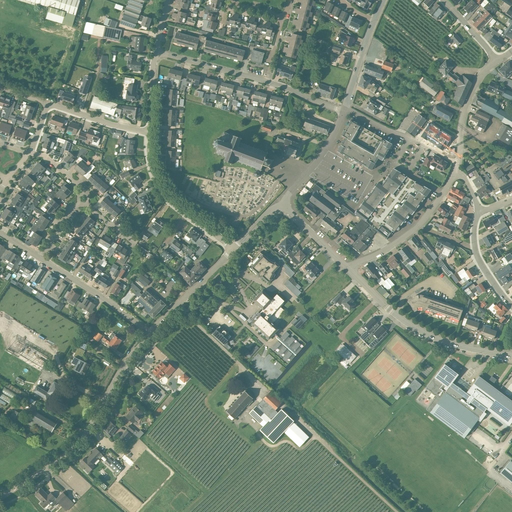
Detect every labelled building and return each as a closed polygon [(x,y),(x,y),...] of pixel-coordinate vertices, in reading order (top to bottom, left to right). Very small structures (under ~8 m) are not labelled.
[(17,0),(35,6),(36,6),(36,7),(48,10),(46,19),(62,24),(72,27),(80,1),(79,0),(78,0),(17,0)] [(129,0),(126,7),(140,13),(144,0),(129,0)] [(313,0),(298,0),(298,2),(303,3),(301,10),(297,8),(295,13),(300,15),(298,21),(294,19),(292,24),(297,26),(296,29),(299,29),(298,31),(302,32),(302,30),(305,31),(306,28),(308,28),(309,24),(307,23),(309,17),(311,17),(312,13),(310,12),(312,6),(316,7),(316,5),(315,5),(315,2),(313,1),(313,0)] [(360,0),(363,1),(362,3),(360,6),(367,10),(369,6),(370,5),(370,4),(371,4),(372,3),(372,2),(372,1),(369,0),(360,0)] [(430,11),(433,8),(430,6),(434,1),(432,0),(425,0),(423,3),(426,5),(424,8),(426,11),(428,9),(430,11)] [(194,6),(176,1),(175,3),(180,5),(179,7),(187,10),(188,7),(194,8),(194,6)] [(470,3),(464,8),(469,13),(475,8),(474,7),(477,5),(478,3),(475,1),(471,4),(470,3)] [(220,10),(222,5),(212,2),(211,5),(208,4),(208,7),(206,6),(206,7),(204,6),(204,9),(205,9),(211,11),(212,11),(213,8),(220,10)] [(497,10),(489,2),(483,8),(486,11),(481,17),(478,14),(472,20),(475,23),(473,25),(479,31),(479,30),(483,33),(483,32),(486,29),(487,28),(486,27),(493,18),(492,18),(492,17),(497,10)] [(437,3),(433,8),(430,11),(428,13),(437,21),(445,11),(442,8),(437,3)] [(140,15),(140,13),(126,7),(121,24),(135,29),(137,21),(142,22),(141,25),(148,28),(152,19),(140,15)] [(203,20),(208,21),(215,22),(217,15),(210,14),(211,11),(205,9),(203,20)] [(172,15),(192,20),(192,19),(186,17),(187,14),(178,12),(178,14),(173,13),(172,15)] [(230,31),(232,31),(237,14),(234,14),(233,18),(231,17),(230,19),(227,18),(226,24),(229,25),(229,26),(231,26),(230,31)] [(239,27),(242,28),(244,21),(238,19),(239,15),(237,14),(232,31),(232,32),(234,33),(235,33),(236,29),(236,28),(236,27),(239,28),(239,27)] [(192,21),(192,20),(172,15),(172,17),(176,19),(176,22),(184,24),(185,21),(195,24),(195,22),(192,21)] [(247,22),(244,21),(242,28),(248,29),(246,33),(249,34),(253,17),(251,16),(250,21),(247,20),(247,22)] [(361,21),(350,16),(347,23),(350,24),(349,25),(358,29),(361,21)] [(253,17),(249,34),(251,35),(252,30),(255,31),(255,30),(258,31),(260,25),(257,24),(257,23),(254,22),(256,18),(253,17)] [(118,22),(111,20),(109,26),(116,28),(118,22)] [(215,22),(208,21),(207,28),(205,27),(204,30),(207,31),(208,28),(215,30),(217,23),(215,22)] [(122,30),(86,22),(83,33),(92,35),(103,37),(103,38),(119,41),(122,30)] [(260,25),(258,31),(261,32),(261,33),(263,34),(263,35),(266,36),(269,22),(267,22),(265,26),(260,25)] [(269,22),(266,36),(268,36),(268,35),(271,36),(274,37),(275,30),(272,29),(273,28),(270,27),(271,23),(269,22)] [(511,32),(507,29),(503,33),(511,39),(511,32)] [(338,41),(344,43),(343,45),(351,47),(354,38),(346,36),(347,34),(340,30),(339,33),(340,34),(338,41)] [(500,35),(494,30),(490,35),(493,37),(490,41),(500,48),(504,42),(498,38),(500,35)] [(463,41),(456,33),(451,38),(451,39),(449,41),(452,44),(454,42),(458,46),(463,41)] [(199,40),(176,34),(174,43),(197,49),(199,42),(206,44),(204,51),(242,61),(244,52),(206,42),(207,37),(200,36),(199,40)] [(302,36),(292,34),(292,37),(287,36),(286,41),(290,42),(289,48),(284,47),(283,52),(287,53),(287,56),(296,59),(297,55),(299,56),(300,51),(298,51),(300,44),(302,45),(303,40),(301,40),(302,36)] [(144,38),(137,37),(135,51),(143,52),(144,38)] [(341,49),(333,46),(331,52),(339,55),(341,49)] [(264,53),(251,49),(250,54),(252,54),(250,61),(261,64),(264,53)] [(129,55),(129,58),(125,57),(125,61),(128,61),(127,68),(133,69),(133,70),(134,72),(138,72),(139,71),(139,69),(140,70),(141,63),(135,62),(135,56),(129,55)] [(348,57),(342,55),(340,59),(334,57),(333,61),(339,63),(345,65),(348,57)] [(394,64),(384,61),(382,68),(391,72),(394,64)] [(453,68),(445,61),(438,69),(459,87),(453,99),(462,106),(472,83),(464,76),(463,77),(462,76),(459,79),(454,75),(453,76),(449,73),(453,68)] [(511,64),(509,61),(499,70),(506,78),(510,75),(511,76),(511,64)] [(277,71),(281,72),(280,75),(288,78),(288,79),(291,80),(291,79),(294,72),(296,68),(291,66),(290,69),(283,66),(279,64),(277,71)] [(384,71),(367,64),(364,73),(381,79),(384,71)] [(75,67),(70,78),(76,80),(81,69),(75,67)] [(168,77),(174,79),(177,71),(170,69),(168,77)] [(177,71),(174,79),(180,81),(183,72),(177,71)] [(201,77),(194,75),(192,84),(198,85),(201,77)] [(365,89),(365,88),(371,79),(369,77),(367,76),(366,77),(363,75),(359,86),(365,89)] [(132,78),(125,77),(124,83),(129,84),(128,91),(127,91),(125,91),(124,92),(123,99),(124,101),(125,101),(126,100),(136,101),(137,93),(136,92),(137,86),(131,85),(132,78)] [(440,89),(424,77),(418,85),(434,97),(440,89)] [(84,79),(79,92),(86,94),(91,81),(84,79)] [(210,87),(209,89),(215,91),(218,82),(212,80),(210,87)] [(370,80),(365,88),(375,94),(377,90),(380,92),(382,88),(370,80)] [(506,88),(491,81),(487,90),(502,96),(503,96),(511,100),(511,92),(505,90),(506,88)] [(330,87),(319,83),(316,94),(326,97),(326,98),(332,100),(336,89),(330,87)] [(226,91),(225,95),(230,96),(229,99),(230,99),(231,99),(231,96),(232,95),(232,93),(234,86),(228,84),(226,91)] [(237,94),(236,97),(242,98),(244,89),(239,87),(237,94)] [(168,89),(167,97),(177,98),(177,90),(168,89)] [(244,89),(242,98),(248,100),(251,90),(244,89)] [(60,90),(58,96),(62,97),(61,99),(73,103),(74,100),(74,101),(74,99),(75,96),(63,93),(64,91),(60,90)] [(446,105),(447,105),(451,98),(444,93),(445,93),(441,91),(436,99),(439,101),(446,105)] [(252,101),(259,103),(261,93),(255,92),(252,101)] [(209,99),(215,100),(216,95),(211,93),(210,95),(208,94),(206,101),(209,101),(209,99)] [(267,95),(261,93),(259,103),(265,105),(267,95)] [(223,103),(224,97),(216,95),(215,100),(215,103),(216,103),(216,101),(223,103)] [(476,95),(472,103),(481,108),(480,109),(494,115),(500,118),(499,119),(502,121),(502,122),(511,127),(511,116),(506,113),(506,114),(497,110),(500,105),(485,98),(484,99),(476,95)] [(94,96),(90,108),(114,116),(115,111),(121,113),(132,115),(132,118),(139,119),(140,114),(139,113),(140,108),(123,106),(123,107),(117,105),(118,104),(94,96)] [(275,107),(278,98),(271,96),(269,105),(275,107)] [(177,98),(167,97),(167,105),(176,106),(177,98)] [(387,102),(378,97),(376,101),(384,107),(384,106),(389,109),(390,107),(388,106),(385,105),(387,102)] [(2,107),(1,110),(4,111),(4,112),(5,113),(4,118),(7,119),(10,110),(7,109),(10,99),(5,98),(2,107)] [(278,98),(275,107),(281,109),(284,99),(278,98)] [(381,105),(370,99),(364,109),(375,115),(378,109),(383,112),(382,114),(386,116),(388,113),(394,116),(395,113),(389,109),(388,110),(381,105)] [(252,105),(249,104),(247,113),(247,114),(246,116),(250,117),(251,114),(251,110),(256,111),(256,112),(257,108),(252,106),(252,105)] [(437,104),(432,113),(449,122),(454,113),(437,104)] [(24,112),(32,114),(34,108),(23,105),(22,108),(25,109),(24,112)] [(14,108),(11,107),(8,116),(22,121),(23,118),(30,120),(31,118),(32,118),(33,115),(32,114),(24,112),(23,115),(20,115),(19,117),(15,115),(15,116),(11,115),(12,112),(13,112),(14,108)] [(262,117),(263,117),(265,109),(263,108),(263,109),(257,108),(256,111),(255,115),(260,117),(262,117)] [(167,118),(176,119),(177,111),(168,110),(167,118)] [(473,115),(471,120),(478,123),(475,130),(483,133),(488,122),(490,117),(477,111),(475,116),(473,115)] [(419,129),(428,117),(423,114),(421,116),(419,115),(406,131),(413,136),(419,129)] [(53,116),(51,124),(55,125),(62,128),(61,131),(64,132),(66,126),(63,125),(64,122),(65,120),(53,116)] [(176,127),(176,119),(167,118),(166,126),(176,127)] [(330,126),(307,118),(303,126),(304,126),(303,129),(310,131),(311,129),(327,135),(330,126)] [(345,138),(337,152),(342,155),(343,155),(351,160),(352,159),(364,166),(371,170),(375,164),(381,154),(385,156),(386,155),(385,155),(389,149),(392,144),(386,140),(382,138),(360,126),(360,125),(350,119),(348,122),(349,123),(348,126),(342,136),(345,138)] [(76,135),(79,136),(80,132),(81,128),(79,127),(79,125),(70,122),(68,131),(72,133),(72,134),(76,135)] [(430,122),(422,134),(428,138),(428,137),(439,144),(438,145),(444,148),(452,136),(430,122)] [(6,124),(2,135),(8,137),(12,126),(6,124)] [(511,139),(511,129),(503,124),(495,137),(509,145),(511,139)] [(12,138),(18,140),(21,129),(16,128),(12,138)] [(21,129),(18,140),(23,142),(27,131),(21,129)] [(94,130),(94,131),(89,129),(87,135),(80,132),(79,136),(78,138),(85,141),(86,139),(90,140),(90,139),(93,140),(93,141),(92,144),(98,146),(99,143),(99,141),(100,141),(100,138),(98,138),(100,133),(100,132),(99,132),(99,133),(96,132),(94,131),(94,130)] [(167,131),(167,139),(176,139),(177,131),(167,131)] [(229,134),(224,132),(221,141),(220,140),(217,140),(215,142),(214,144),(215,147),(217,149),(216,153),(226,157),(225,161),(232,164),(233,160),(253,167),(257,169),(256,171),(254,173),(254,176),(257,177),(260,176),(259,172),(260,170),(261,171),(261,170),(262,170),(261,170),(262,165),(269,168),(270,169),(271,169),(270,167),(272,161),(274,160),(272,160),(265,158),(268,154),(268,153),(267,153),(269,150),(284,155),(295,159),(299,150),(301,145),(292,141),(278,136),(277,140),(285,143),(284,145),(288,146),(285,153),(266,146),(264,152),(240,143),(241,139),(234,136),(234,135),(230,133),(229,134)] [(126,139),(122,137),(119,144),(122,146),(121,153),(133,154),(135,141),(127,140),(126,139)] [(64,144),(66,145),(67,141),(68,141),(66,140),(65,140),(58,138),(57,141),(46,138),(45,143),(54,146),(57,147),(58,144),(58,142),(64,144)] [(176,139),(167,139),(166,147),(175,147),(176,139)] [(53,149),(54,146),(45,143),(43,148),(43,150),(46,152),(47,149),(53,151),(52,155),(60,157),(61,154),(60,153),(55,152),(56,150),(53,149)] [(167,151),(167,159),(176,160),(176,156),(179,157),(180,152),(177,152),(167,151)] [(67,157),(64,160),(65,160),(64,161),(64,162),(66,163),(67,163),(69,165),(75,158),(70,153),(67,157)] [(444,160),(435,155),(432,161),(426,158),(423,164),(425,166),(429,168),(431,164),(435,166),(435,167),(443,171),(447,163),(443,161),(444,160)] [(75,169),(79,172),(85,165),(87,163),(84,161),(80,157),(76,162),(78,164),(75,169)] [(511,158),(501,166),(505,171),(511,166),(511,158)] [(133,159),(125,162),(126,166),(125,166),(126,168),(128,167),(129,170),(137,167),(135,162),(134,163),(133,159)] [(175,168),(176,160),(167,159),(166,167),(175,168)] [(36,167),(35,167),(42,173),(47,167),(45,165),(43,167),(39,163),(38,164),(37,163),(36,163),(35,165),(35,166),(36,167)] [(476,187),(484,183),(481,177),(480,176),(479,176),(472,164),(466,168),(469,174),(472,172),(476,179),(473,181),(476,187)] [(83,175),(86,178),(90,173),(93,169),(95,167),(92,165),(90,167),(89,165),(87,167),(85,165),(79,172),(83,176),(83,175)] [(42,173),(35,167),(32,171),(36,175),(34,177),(38,181),(42,177),(40,175),(42,173)] [(505,174),(500,167),(492,173),(498,180),(500,178),(503,183),(507,180),(503,176),(505,174)] [(88,180),(92,183),(100,174),(103,171),(101,169),(98,172),(95,175),(93,173),(92,175),(90,173),(86,178),(88,179),(88,180)] [(357,210),(355,213),(387,239),(393,232),(395,233),(401,225),(406,219),(406,218),(407,219),(409,217),(408,216),(410,213),(412,215),(414,212),(415,212),(417,210),(416,209),(417,209),(426,197),(426,196),(427,197),(429,195),(428,194),(431,190),(415,181),(415,182),(407,177),(407,176),(394,169),(390,173),(385,180),(381,185),(378,183),(373,189),(364,201),(359,207),(357,210)] [(120,174),(118,175),(121,180),(122,179),(130,175),(128,170),(127,171),(120,174)] [(224,173),(217,170),(215,176),(223,178),(224,173)] [(95,187),(101,180),(99,178),(102,175),(100,174),(92,183),(95,187)] [(141,176),(140,174),(139,174),(138,174),(129,180),(136,190),(141,187),(138,184),(142,180),(140,177),(141,177),(141,176)] [(484,183),(487,182),(490,180),(486,174),(481,177),(484,183)] [(23,179),(31,186),(34,182),(36,183),(38,181),(34,177),(32,180),(28,176),(27,177),(26,176),(25,176),(23,178),(23,179)] [(108,180),(99,190),(103,193),(109,187),(107,185),(112,180),(110,178),(108,180)] [(28,188),(31,186),(23,179),(22,179),(21,181),(21,182),(22,183),(20,184),(25,188),(23,190),(27,194),(31,190),(28,188)] [(101,180),(95,187),(99,190),(108,180),(106,179),(103,182),(101,180)] [(511,188),(511,185),(509,181),(492,191),(496,198),(511,188)] [(60,190),(67,196),(71,192),(66,188),(69,185),(65,182),(61,186),(62,188),(60,190)] [(487,182),(484,183),(485,185),(482,187),(476,192),(481,199),(490,192),(488,189),(490,187),(487,182)] [(326,192),(316,184),(311,189),(311,188),(309,191),(305,196),(309,199),(309,200),(328,214),(326,216),(334,221),(337,217),(343,209),(345,210),(347,208),(356,215),(345,207),(341,204),(342,202),(327,191),(326,192)] [(460,198),(460,199),(461,199),(464,194),(452,187),(449,192),(460,198)] [(67,196),(60,190),(58,192),(56,190),(54,192),(53,190),(50,193),(57,199),(59,196),(64,200),(67,196)] [(130,202),(135,198),(134,198),(137,195),(134,192),(129,196),(130,197),(128,199),(130,202)] [(455,210),(462,200),(460,199),(460,198),(449,192),(446,197),(454,202),(451,207),(455,210)] [(22,203),(25,205),(26,205),(27,203),(28,201),(29,201),(31,198),(23,194),(22,196),(18,194),(15,198),(22,203)] [(46,201),(49,203),(55,210),(59,205),(55,201),(57,199),(52,195),(46,201)] [(151,206),(146,195),(139,198),(145,213),(153,210),(151,206)] [(104,207),(112,198),(110,196),(108,199),(106,197),(100,204),(104,207)] [(15,209),(18,211),(22,213),(23,210),(22,209),(25,205),(22,203),(15,198),(14,199),(13,198),(12,200),(12,201),(13,201),(12,203),(17,206),(15,209)] [(104,207),(107,210),(113,204),(111,202),(114,199),(112,198),(104,207)] [(128,204),(132,209),(137,204),(136,202),(137,201),(135,198),(130,202),(128,204)] [(455,210),(452,214),(463,219),(459,226),(465,230),(471,219),(463,215),(466,208),(468,203),(462,200),(455,210)] [(121,202),(120,204),(111,214),(115,217),(121,211),(119,209),(122,206),(121,206),(123,204),(121,202)] [(52,214),(55,210),(49,203),(45,208),(43,206),(41,208),(45,212),(47,210),(52,214)] [(107,210),(111,214),(120,204),(118,203),(115,206),(113,204),(107,210)] [(319,212),(309,204),(303,210),(314,218),(319,212)] [(448,210),(442,204),(437,209),(447,217),(449,214),(447,211),(448,210)] [(6,208),(4,213),(14,219),(17,221),(20,217),(22,219),(25,215),(22,213),(18,211),(16,214),(6,208)] [(41,218),(39,221),(47,226),(50,221),(45,218),(46,215),(42,212),(40,214),(39,215),(38,216),(38,217),(41,218)] [(14,219),(4,213),(1,217),(11,224),(8,227),(15,231),(18,228),(11,224),(14,219)] [(492,216),(483,221),(486,228),(492,225),(493,227),(500,223),(500,222),(505,220),(503,216),(498,219),(497,217),(494,219),(492,216)] [(86,221),(93,227),(94,225),(93,224),(95,222),(89,217),(86,221)] [(331,222),(326,218),(321,224),(326,228),(327,227),(335,234),(339,229),(335,225),(336,223),(332,220),(331,222)] [(442,230),(444,230),(449,221),(446,219),(444,218),(443,219),(441,218),(439,219),(438,218),(437,221),(439,223),(441,224),(439,228),(439,229),(441,231),(442,230)] [(34,224),(32,227),(36,230),(38,227),(44,230),(45,229),(46,229),(47,227),(47,226),(46,226),(47,226),(39,221),(36,219),(33,224),(34,224)] [(164,225),(157,219),(153,224),(152,224),(148,230),(151,233),(154,229),(159,233),(162,229),(164,230),(166,227),(164,225)] [(367,228),(369,226),(367,224),(361,219),(355,227),(354,227),(350,233),(347,231),(342,237),(345,239),(344,240),(349,245),(352,247),(367,228)] [(93,227),(86,221),(82,224),(88,230),(90,227),(91,228),(93,227)] [(449,221),(444,230),(449,233),(452,227),(455,229),(457,225),(449,221)] [(490,235),(483,238),(487,247),(497,241),(495,237),(498,235),(499,235),(504,232),(509,229),(504,222),(494,228),(496,231),(490,235)] [(79,228),(86,234),(87,233),(86,232),(88,230),(82,224),(79,228)] [(370,226),(369,226),(367,228),(352,247),(353,246),(362,253),(367,246),(366,244),(376,232),(370,226)] [(39,231),(36,230),(32,227),(30,230),(32,231),(29,236),(39,242),(42,237),(37,234),(39,231)] [(86,234),(79,228),(75,232),(81,237),(83,235),(84,236),(86,234)] [(192,228),(186,236),(190,239),(201,247),(205,242),(202,239),(201,240),(199,238),(201,236),(192,228)] [(150,235),(143,230),(140,236),(146,240),(150,235)] [(104,245),(108,238),(104,235),(101,240),(97,238),(94,243),(97,245),(99,243),(104,245)] [(422,247),(414,236),(408,241),(417,251),(422,247)] [(36,247),(39,242),(31,237),(29,242),(26,240),(25,243),(29,246),(31,244),(36,247)] [(76,247),(76,248),(77,248),(78,249),(81,245),(79,244),(81,242),(75,238),(73,240),(71,239),(69,242),(76,247)] [(104,255),(107,257),(113,248),(110,246),(113,241),(108,238),(102,248),(107,251),(104,255)] [(441,251),(442,250),(444,251),(448,242),(440,238),(435,248),(441,251)] [(288,254),(291,251),(288,248),(292,244),(286,239),(278,247),(280,250),(278,252),(282,255),(283,255),(285,257),(288,254)] [(425,249),(434,260),(435,259),(437,257),(432,251),(433,250),(424,239),(420,242),(426,249),(425,249)] [(176,240),(171,247),(178,252),(181,248),(190,256),(194,252),(182,242),(181,244),(176,240)] [(69,242),(66,246),(74,251),(76,248),(76,247),(69,242)] [(444,251),(442,250),(441,251),(438,258),(443,260),(445,257),(448,258),(451,252),(454,253),(456,247),(454,246),(454,245),(448,242),(444,251)] [(116,253),(119,255),(124,247),(119,244),(115,249),(113,248),(107,257),(110,258),(112,254),(115,255),(116,253)] [(503,247),(502,245),(497,248),(496,248),(490,251),(495,260),(501,257),(500,254),(501,254),(501,253),(500,250),(498,250),(498,251),(497,249),(499,248),(500,249),(503,247)] [(74,251),(66,246),(64,250),(74,256),(76,253),(74,251)] [(129,250),(124,247),(119,255),(122,257),(119,262),(123,265),(128,257),(126,255),(129,250)] [(405,247),(399,252),(408,263),(405,266),(406,267),(412,274),(415,272),(411,266),(416,262),(416,261),(418,260),(413,254),(411,255),(405,247)] [(165,249),(161,255),(169,262),(174,256),(165,249)] [(7,260),(9,261),(14,254),(9,250),(7,255),(4,253),(1,258),(6,261),(7,260)] [(64,250),(62,253),(69,258),(71,260),(74,256),(64,250)] [(294,254),(291,251),(288,254),(288,255),(292,259),(291,260),(293,263),(294,263),(297,265),(301,262),(300,261),(305,256),(300,251),(298,253),(297,252),(295,252),(294,254)] [(267,264),(274,263),(269,261),(260,252),(257,255),(267,264)] [(432,259),(427,252),(421,256),(427,263),(429,266),(434,262),(432,259)] [(69,258),(62,253),(59,257),(69,264),(71,260),(69,258)] [(508,264),(496,272),(504,285),(510,280),(508,277),(507,278),(506,276),(511,271),(511,255),(510,253),(504,257),(508,264)] [(14,270),(18,265),(19,263),(16,261),(19,257),(14,254),(9,261),(12,263),(10,267),(14,270)] [(275,262),(274,263),(267,264),(257,255),(248,265),(257,274),(258,274),(259,275),(260,277),(262,277),(269,283),(272,279),(272,278),(274,274),(273,273),(279,266),(275,262)] [(397,260),(393,255),(387,261),(389,264),(387,265),(391,270),(392,269),(393,269),(399,264),(396,261),(397,260)] [(434,260),(439,267),(444,264),(441,260),(438,262),(435,259),(434,260)] [(23,274),(30,263),(25,260),(21,267),(18,265),(14,270),(14,271),(17,274),(18,273),(22,276),(23,274)] [(174,270),(176,272),(180,268),(184,262),(182,260),(178,266),(174,270)] [(206,268),(200,262),(193,269),(188,264),(180,273),(186,279),(185,280),(191,285),(200,276),(199,275),(206,268)] [(308,274),(316,266),(311,262),(307,266),(305,264),(301,268),(305,272),(306,270),(309,273),(308,274)] [(391,271),(383,262),(378,266),(386,276),(387,275),(388,277),(392,274),(391,272),(391,271)] [(34,266),(30,263),(23,274),(26,276),(26,277),(30,280),(33,275),(30,273),(34,266)] [(85,275),(91,265),(89,263),(86,267),(83,265),(79,271),(85,275)] [(284,271),(290,278),(291,277),(295,273),(284,263),(283,264),(282,265),(286,269),(284,271)] [(391,288),(385,281),(381,277),(376,271),(376,272),(369,264),(364,268),(371,276),(372,275),(376,281),(381,286),(382,284),(384,287),(385,288),(384,289),(381,286),(377,289),(383,295),(386,298),(389,295),(386,292),(387,291),(391,288)] [(93,266),(91,265),(85,275),(90,278),(94,272),(91,270),(93,266)] [(316,266),(309,273),(308,274),(310,276),(308,278),(310,280),(311,281),(312,282),(317,277),(315,275),(320,270),(316,266)] [(406,267),(400,271),(406,278),(412,274),(406,267)] [(31,279),(36,282),(43,270),(39,268),(31,279)] [(473,272),(470,268),(465,271),(465,272),(463,269),(451,277),(456,284),(462,280),(461,279),(462,278),(464,277),(467,280),(475,275),(475,274),(475,273),(474,272),(473,272)] [(118,276),(123,279),(126,275),(128,272),(123,269),(121,272),(118,276)] [(48,292),(57,277),(49,272),(40,287),(48,292)] [(100,285),(107,275),(104,273),(102,277),(99,275),(95,281),(100,285)] [(109,276),(107,275),(100,285),(106,288),(110,282),(107,280),(109,276)] [(150,282),(142,275),(137,280),(146,287),(150,282)] [(291,277),(290,278),(288,280),(295,286),(297,284),(295,282),(295,280),(291,277)] [(388,278),(385,281),(391,288),(395,285),(388,278)] [(298,289),(295,286),(288,280),(284,284),(297,297),(302,293),(301,292),(299,290),(298,289)] [(50,293),(58,298),(67,284),(62,281),(56,290),(53,288),(50,293)] [(122,287),(119,285),(121,283),(118,281),(116,284),(111,292),(117,295),(122,287)] [(468,296),(469,295),(471,298),(474,295),(473,294),(469,287),(473,284),(472,281),(462,288),(468,296)] [(137,296),(142,290),(133,282),(130,285),(136,291),(134,293),(137,296)] [(486,290),(481,283),(476,287),(474,283),(473,284),(469,287),(473,294),(476,292),(478,295),(486,290)] [(31,293),(32,292),(33,289),(27,285),(25,288),(24,289),(31,293)] [(148,288),(138,298),(139,298),(147,306),(145,308),(144,309),(149,313),(148,313),(153,318),(166,305),(148,288)] [(76,292),(72,290),(70,293),(68,291),(64,297),(67,299),(67,298),(75,303),(79,296),(75,293),(76,292)] [(269,340),(275,333),(279,329),(267,319),(269,317),(274,322),(284,311),(281,307),(284,304),(283,303),(284,301),(277,295),(273,299),(263,290),(253,301),(263,310),(261,313),(251,323),(269,340)] [(37,292),(36,294),(46,301),(47,302),(49,299),(37,292)] [(338,295),(333,301),(335,303),(339,300),(350,310),(352,308),(352,309),(353,309),(355,306),(352,303),(352,302),(351,301),(352,300),(349,296),(345,300),(342,296),(340,298),(338,295)] [(463,309),(422,295),(416,295),(414,296),(415,298),(409,301),(415,312),(418,310),(423,310),(423,309),(459,322),(463,309)] [(57,304),(49,299),(47,302),(46,303),(54,308),(57,304)] [(83,308),(85,309),(90,302),(85,299),(82,304),(80,302),(76,308),(78,310),(79,308),(82,310),(83,308)] [(502,305),(499,301),(493,308),(497,311),(496,312),(501,316),(508,309),(503,305),(502,305)] [(90,302),(85,309),(88,311),(86,315),(91,318),(95,312),(92,310),(95,305),(90,302)] [(295,318),(291,323),(295,327),(297,329),(304,323),(307,319),(302,315),(299,318),(297,320),(295,318)] [(466,329),(470,330),(475,318),(465,315),(464,318),(462,324),(465,325),(465,326),(467,327),(466,329)] [(507,320),(504,316),(499,321),(503,325),(507,320)] [(360,337),(364,341),(375,329),(373,327),(377,322),(373,318),(365,326),(368,329),(360,337)] [(477,330),(480,331),(482,324),(483,321),(475,318),(470,330),(474,331),(475,330),(477,330)] [(485,325),(482,324),(480,331),(483,332),(482,335),(484,335),(484,337),(488,338),(491,329),(485,327),(485,325)] [(225,330),(220,326),(212,335),(229,350),(231,347),(227,344),(228,342),(227,341),(231,336),(228,333),(229,332),(226,329),(225,330)] [(369,346),(373,349),(384,338),(381,335),(386,331),(381,326),(373,334),(377,337),(369,346)] [(491,329),(488,338),(492,340),(492,338),(494,339),(495,338),(498,339),(500,332),(497,331),(491,329)] [(98,332),(96,331),(93,337),(94,338),(93,338),(98,342),(103,336),(98,332)] [(102,339),(109,344),(116,349),(119,346),(118,345),(122,341),(115,336),(116,335),(112,332),(108,338),(105,336),(102,339)] [(286,344),(287,342),(290,339),(288,336),(289,335),(286,332),(281,337),(284,340),(283,341),(286,344)] [(13,336),(5,350),(40,371),(49,357),(26,344),(14,336),(13,336)] [(89,340),(84,337),(73,356),(75,357),(71,363),(77,366),(75,370),(84,375),(90,365),(80,360),(85,351),(88,345),(90,347),(92,344),(88,342),(89,340)] [(290,339),(287,342),(290,345),(289,346),(291,348),(292,347),(296,344),(293,341),(295,340),(292,337),(290,339)] [(280,350),(283,346),(284,345),(282,343),(281,344),(278,341),(273,347),(276,350),(277,348),(280,350)] [(297,342),(296,344),(292,347),(295,350),(294,351),(297,354),(301,349),(299,346),(300,345),(297,342)] [(356,356),(342,344),(336,351),(350,364),(356,356)] [(256,346),(248,355),(251,357),(259,348),(256,346)] [(283,353),(285,355),(289,351),(290,350),(287,348),(286,349),(283,346),(280,350),(278,352),(281,355),(283,353)] [(289,351),(285,355),(284,357),(287,360),(288,358),(291,360),(295,355),(293,353),(292,354),(289,351)] [(166,366),(161,362),(152,372),(153,372),(153,374),(155,376),(157,375),(160,379),(166,373),(169,376),(175,369),(168,363),(166,366)] [(444,364),(426,388),(436,396),(426,409),(464,438),(469,431),(472,433),(486,414),(484,412),(486,409),(509,425),(508,426),(509,426),(511,421),(511,403),(478,378),(479,376),(466,393),(452,383),(458,374),(457,376),(444,366),(445,364),(444,364)] [(189,378),(184,373),(179,378),(184,383),(189,378)] [(422,385),(415,379),(410,384),(404,390),(410,396),(415,390),(416,391),(422,385)] [(63,387),(54,382),(48,393),(37,386),(34,391),(47,399),(49,396),(51,397),(52,395),(57,398),(63,387)] [(159,391),(153,386),(151,389),(147,386),(144,390),(143,390),(139,394),(146,400),(149,396),(156,401),(160,396),(157,394),(159,392),(159,391)] [(4,387),(1,392),(19,402),(22,398),(4,387)] [(284,401),(272,390),(257,406),(256,406),(249,413),(263,426),(260,430),(274,443),(284,432),(300,447),(309,437),(293,422),(294,421),(281,409),(278,413),(275,410),(284,401)] [(243,410),(245,408),(246,406),(247,407),(249,405),(248,404),(253,398),(245,391),(226,411),(230,415),(227,418),(232,422),(234,419),(243,410)] [(1,393),(0,394),(0,398),(9,404),(12,399),(1,393)] [(143,413),(135,406),(126,417),(133,424),(136,420),(137,421),(141,416),(140,416),(143,413)] [(22,414),(14,409),(9,417),(10,418),(8,421),(14,424),(16,421),(17,422),(22,414)] [(57,423),(35,410),(29,421),(30,421),(28,424),(34,428),(35,424),(41,427),(42,426),(52,432),(57,423)] [(115,426),(111,422),(107,426),(104,430),(107,432),(105,434),(110,438),(117,429),(114,427),(115,426)] [(127,428),(129,429),(132,432),(134,434),(137,431),(135,429),(130,424),(127,428)] [(132,432),(129,429),(127,431),(126,430),(120,438),(124,442),(131,434),(132,432)] [(139,432),(137,431),(134,434),(139,438),(144,433),(141,430),(139,432)] [(103,455),(96,448),(92,452),(93,453),(87,459),(85,457),(80,463),(82,464),(80,466),(83,469),(85,467),(90,472),(95,466),(93,465),(99,458),(100,459),(103,455)] [(111,463),(107,459),(105,462),(109,466),(110,465),(114,469),(116,471),(119,467),(117,465),(113,461),(111,463)] [(500,473),(511,483),(511,462),(510,461),(500,473)] [(55,498),(51,493),(48,496),(41,488),(35,494),(42,502),(40,504),(44,508),(55,498)] [(66,511),(74,504),(63,492),(55,500),(58,503),(62,507),(66,511)]
